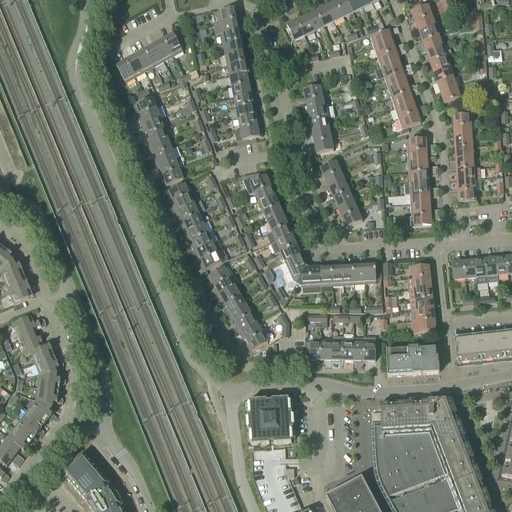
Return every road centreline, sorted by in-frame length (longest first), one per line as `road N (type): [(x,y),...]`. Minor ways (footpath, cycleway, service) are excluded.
road 1 (residential): [(435,243),(321,248),(292,184),(291,133),(256,21),(260,6),(273,0)]
road 2 (residential): [(511,374),(376,393),(318,384)]
road 3 (tertiary): [(156,278),(89,116)]
road 4 (residential): [(116,105),(184,266)]
road 5 (residential): [(103,432),(99,369),(69,293)]
road 6 (residential): [(116,105),(101,59),(164,19),(167,0)]
road 7 (tertiary): [(229,390),(190,357),(156,278)]
road 8 (residential): [(67,431),(74,373),(46,302)]
road 9 (residential): [(324,511),(318,384)]
road 10 (residential): [(229,390),(239,477),(254,511)]
road 11 (residential): [(69,293),(39,220),(0,197)]
road 12 (residential): [(184,266),(249,367)]
road 13 (tertiary): [(89,116),(75,72),(85,0)]
